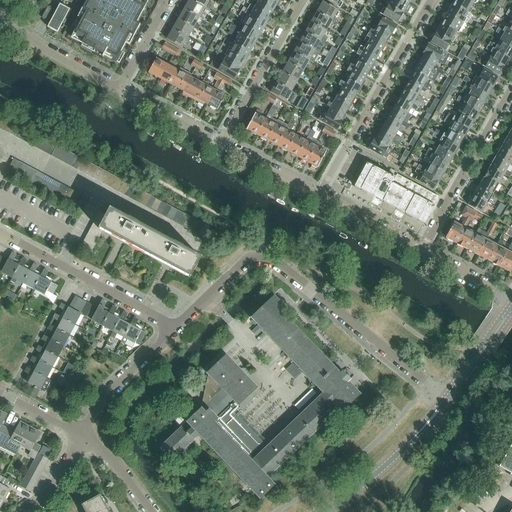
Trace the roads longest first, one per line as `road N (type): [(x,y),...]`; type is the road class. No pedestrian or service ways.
road 1 (residential): [(172,326),(232,271),(263,262),(443,403)]
road 2 (residential): [(320,197),(431,0)]
road 3 (residential): [(172,326),(0,235)]
road 4 (residential): [(511,90),(419,249)]
road 5 (residential): [(302,0),(223,143)]
road 6 (tertiary): [(322,511),(387,466),(443,403)]
road 7 (residential): [(68,434),(91,401),(172,326)]
road 8 (unknown): [(76,276),(8,400)]
road 9 (residential): [(121,89),(0,24)]
